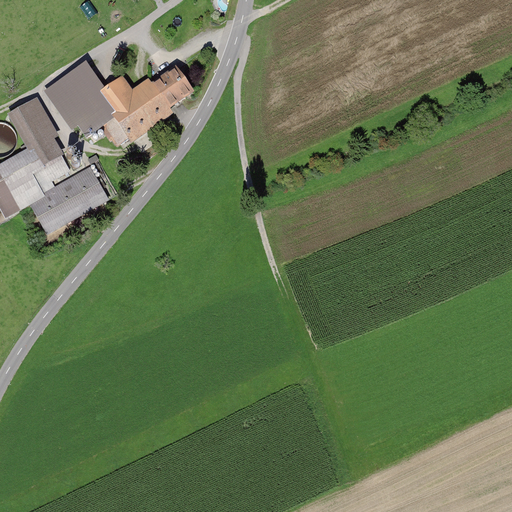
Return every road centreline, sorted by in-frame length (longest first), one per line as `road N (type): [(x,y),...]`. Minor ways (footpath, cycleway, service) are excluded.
road 1 (track): [(355,479),(278,278),(238,115),(241,23),(286,0)]
road 2 (tertiary): [(0,386),(34,330),(200,119),(246,0)]
